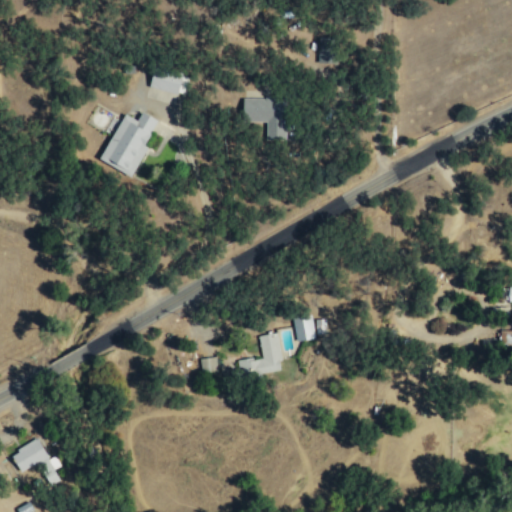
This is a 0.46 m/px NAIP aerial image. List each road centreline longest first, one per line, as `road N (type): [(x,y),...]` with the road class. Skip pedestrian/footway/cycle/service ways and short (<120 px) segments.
road 1 (tertiary): [(511,113),(90,347)]
road 2 (residential): [(389,175),(368,131),(369,0)]
